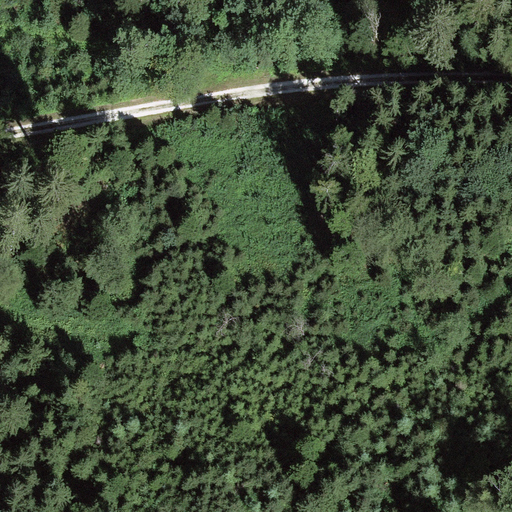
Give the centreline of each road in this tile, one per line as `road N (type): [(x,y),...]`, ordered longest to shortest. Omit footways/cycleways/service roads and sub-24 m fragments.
road 1 (track): [(511,79),(413,75),(221,90),(0,135)]
road 2 (track): [(221,90),(111,49),(0,29)]
